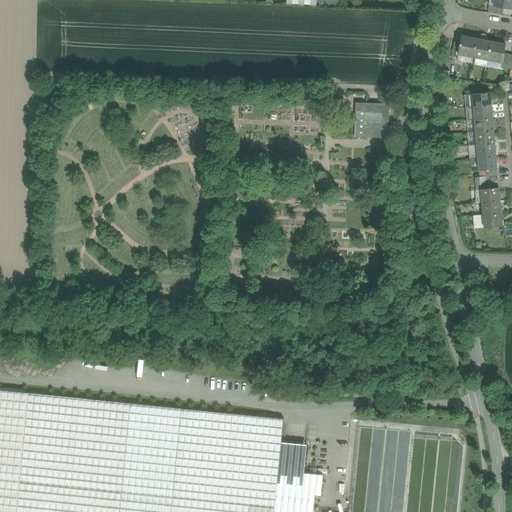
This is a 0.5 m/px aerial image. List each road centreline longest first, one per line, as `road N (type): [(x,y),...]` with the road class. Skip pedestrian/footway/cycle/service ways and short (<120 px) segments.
road 1 (tertiary): [(453,258),(491,423),(498,511)]
road 2 (tertiary): [(441,11),(429,111),(453,258)]
